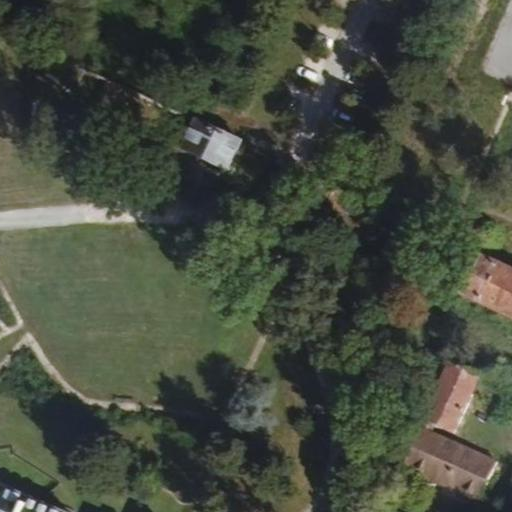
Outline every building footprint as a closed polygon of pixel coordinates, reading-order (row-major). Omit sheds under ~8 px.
[(212,150),(226,125),(183,103),(169,130),(212,150)] [(511,264),(458,237),(437,278),(508,313),(511,305),(511,264)] [(424,417),(454,360),(432,348),(402,404),(424,417)] [(472,454),(397,415),(379,449),(455,488),(472,454)] [(511,511),(511,482),(497,511),(511,511)] [(59,511),(0,486),(0,511),(59,511)]
